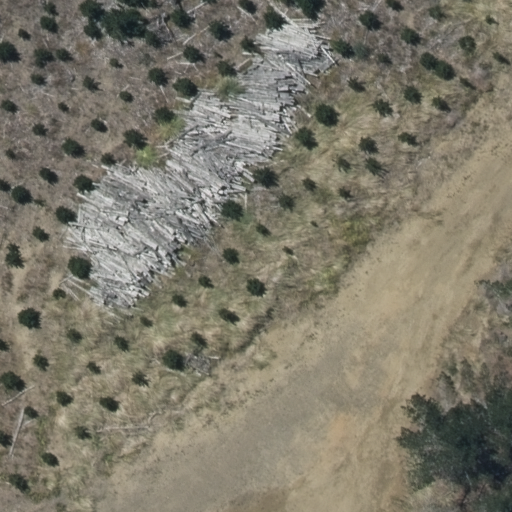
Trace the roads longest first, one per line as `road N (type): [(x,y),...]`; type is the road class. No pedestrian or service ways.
road 1 (track): [(348,511),(343,406),(511,175)]
road 2 (track): [(156,511),(343,406)]
